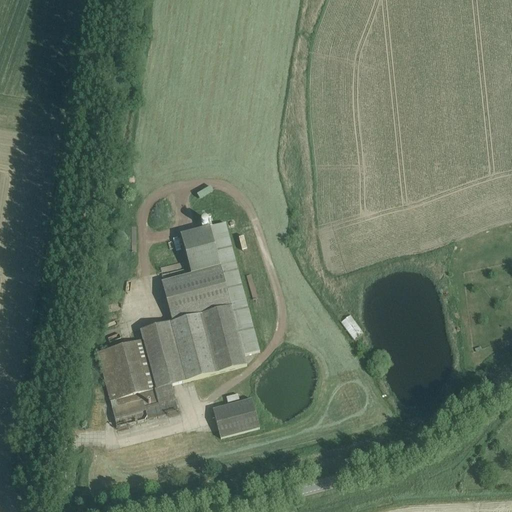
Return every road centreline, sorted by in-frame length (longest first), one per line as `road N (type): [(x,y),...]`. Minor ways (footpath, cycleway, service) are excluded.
road 1 (track): [(40,511),(117,0)]
road 2 (tertiary): [(227,511),(396,463),(511,385)]
